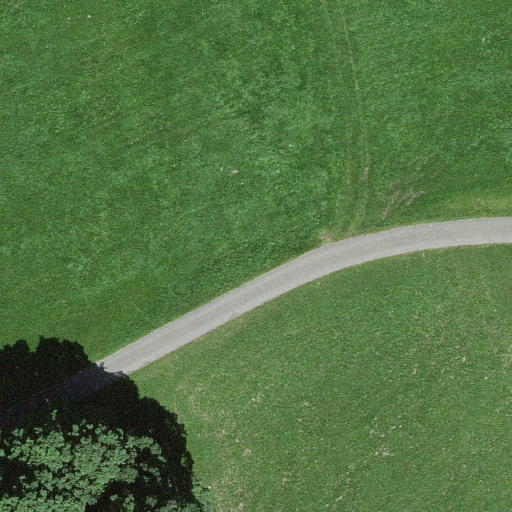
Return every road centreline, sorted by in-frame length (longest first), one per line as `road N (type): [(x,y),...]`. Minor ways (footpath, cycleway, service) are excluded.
road 1 (track): [(511,232),(391,242),(299,273),(0,430)]
road 2 (track): [(297,0),(317,80),(322,162),(317,222),(299,273)]
